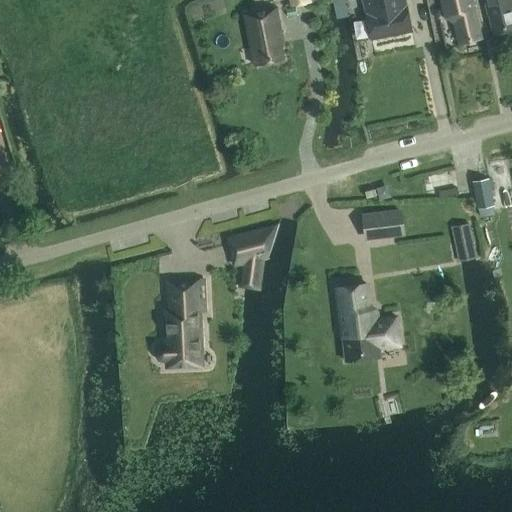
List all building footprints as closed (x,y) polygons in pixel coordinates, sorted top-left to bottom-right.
[(405,0),(363,0),(373,40),(413,30),(405,0)] [(482,38),(473,0),(442,0),(447,17),(455,22),(460,43),(482,38)] [(511,24),(511,11),(509,0),(487,0),(494,29),(511,24)] [(246,15),(257,66),(286,60),(281,35),(282,35),(277,8),(246,15)] [(446,172),(431,176),(435,192),(450,188),(446,172)] [(473,181),(478,207),(494,204),(490,178),(473,181)] [(369,193),(370,200),(380,198),(379,191),(369,193)] [(401,208),(361,213),(364,239),(404,234),(401,208)] [(276,223),(225,236),(232,267),(233,267),(239,265),(240,265),(241,266),(242,267),(241,268),(238,285),(238,286),(238,287),(239,288),(244,288),(259,291),(260,290),(261,290),(261,289),(265,259),(267,259),(278,225),(278,224),(277,223),(276,223)] [(466,225),(446,228),(450,248),(469,244),(466,225)] [(362,268),(386,266),(385,247),(361,248),(362,268)] [(169,362),(169,367),(203,365),(201,321),(198,321),(197,312),(205,312),(204,281),(171,282),(172,311),(167,311),(168,344),(166,344),(162,345),(159,349),(158,353),(159,358),(163,361),(167,362),(169,362)] [(338,288),(347,362),(382,358),(380,341),(400,338),(398,318),(378,320),(377,310),(371,306),(369,285),(338,288)] [(373,403),(378,418),(396,412),(391,397),(373,403)]
